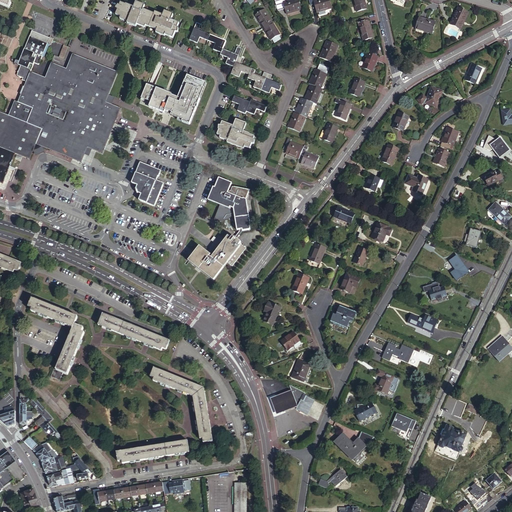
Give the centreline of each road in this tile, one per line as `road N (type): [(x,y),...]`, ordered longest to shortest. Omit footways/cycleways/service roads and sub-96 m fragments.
road 1 (residential): [(255,177),(198,153),(220,87),(217,73),(45,0)]
road 2 (residential): [(42,493),(241,457),(225,391),(183,346)]
road 3 (unclassified): [(339,387),(492,96)]
road 4 (unclassified): [(391,511),(511,253)]
road 5 (tertiary): [(206,328),(189,307),(45,238)]
road 6 (tertiary): [(42,247),(206,328)]
road 7 (residential): [(308,201),(399,85)]
road 8 (tertiary): [(206,328),(251,390),(267,453)]
road 9 (residential): [(206,328),(289,223)]
road 10 (residential): [(399,85),(511,25)]
